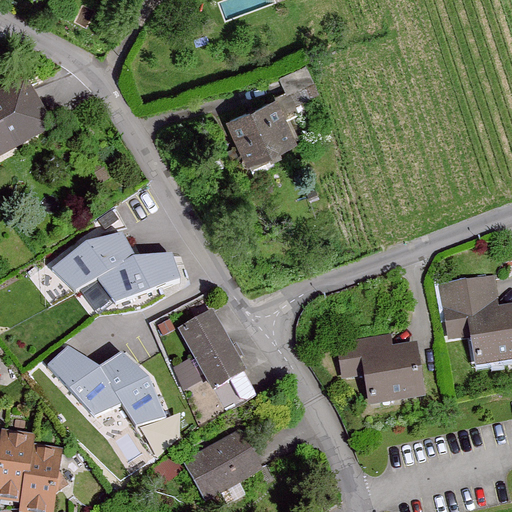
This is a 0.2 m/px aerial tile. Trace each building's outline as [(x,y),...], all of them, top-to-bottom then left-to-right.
[(0,159),(53,130),(25,80),(0,94),(0,159)] [(274,98),(221,127),(245,171),(298,142),(274,98)] [(87,250),(52,275),(74,299),(97,287),(137,265),(123,241),(87,250)] [(137,265),(97,287),(116,310),(151,298),(181,287),(172,262),(137,265)] [(473,369),(511,363),(511,309),(499,311),(495,280),(442,287),(449,343),(469,340),(473,369)] [(210,397),(245,377),(209,314),(174,334),(210,397)] [(370,406),(426,400),(420,347),(391,350),(390,340),(340,346),(344,380),(367,378),(370,406)] [(68,354),(48,371),(95,423),(121,412),(114,401),(99,375),(68,354)] [(114,401),(135,433),(166,425),(150,387),(122,360),(99,375),(114,401)] [(208,505),(264,473),(243,435),(187,467),(208,505)] [(61,511),(68,460),(34,456),(36,443),(4,439),(0,472),(0,511),(7,511),(61,511)]
